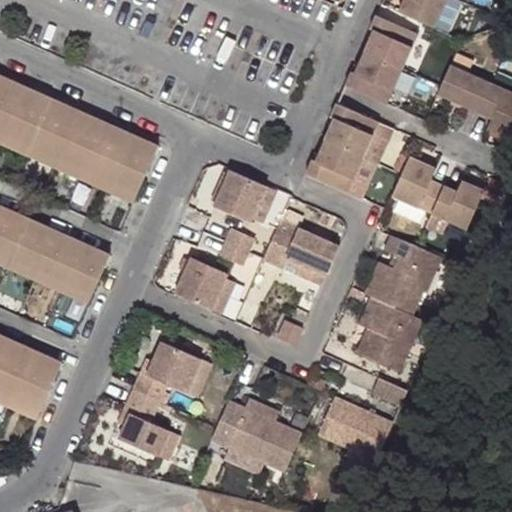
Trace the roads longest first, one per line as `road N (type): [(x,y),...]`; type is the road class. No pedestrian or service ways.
road 1 (residential): [(126,292),(298,365),(363,216),(279,179)]
road 2 (residential): [(0,50),(191,143)]
road 3 (residential): [(319,86),(491,161)]
road 4 (residential): [(0,497),(44,481),(97,361)]
road 5 (residential): [(0,192),(142,257)]
road 6 (residential): [(142,257),(191,143)]
